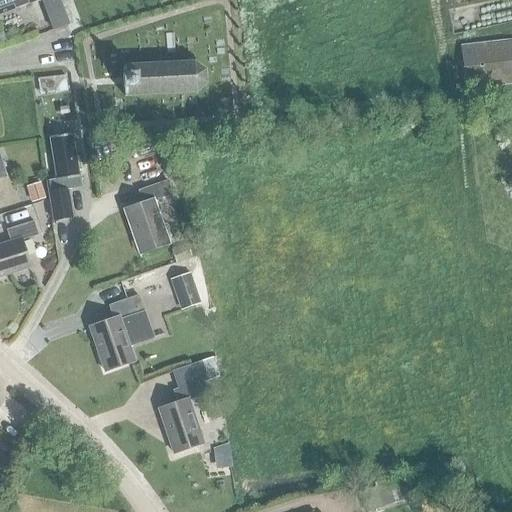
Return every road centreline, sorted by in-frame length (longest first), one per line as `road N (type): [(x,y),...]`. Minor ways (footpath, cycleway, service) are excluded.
road 1 (residential): [(3,364),(81,229),(87,186),(69,57),(44,51),(0,59)]
road 2 (unclassified): [(149,511),(3,364)]
